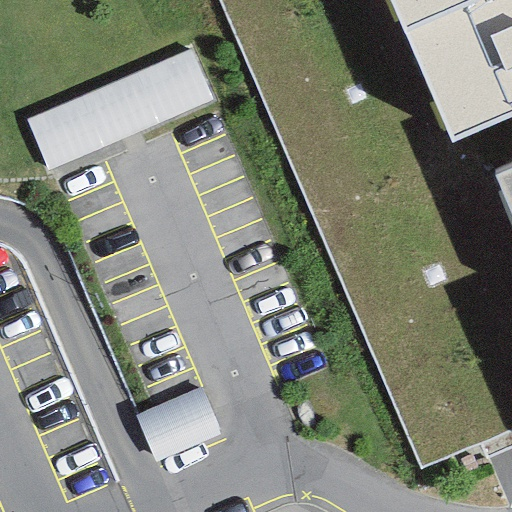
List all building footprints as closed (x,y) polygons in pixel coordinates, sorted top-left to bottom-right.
[(511,0),(392,0),(413,47),(511,5),(511,0)] [(511,114),(511,5),(413,47),(452,140),(511,114)] [(221,102),(199,51),(32,123),(54,174),(221,102)] [(511,199),(511,165),(500,171),(511,199)] [(231,435),(209,387),(144,416),(166,465),(231,435)]
